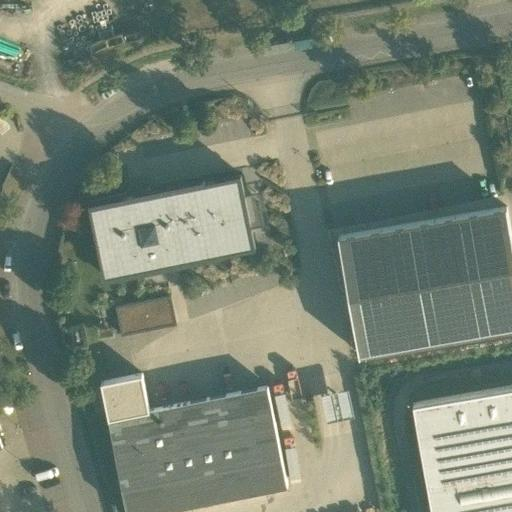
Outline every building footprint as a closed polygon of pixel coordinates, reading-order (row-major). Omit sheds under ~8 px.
[(89,204),(104,278),(220,255),(220,253),(256,246),(241,172),(205,179),(205,177),(148,188),(148,192),(89,204)] [(339,234),(360,353),(511,325),(511,234),(507,205),(339,234)] [(116,306),(121,334),(176,323),(171,295),(116,306)] [(101,381),(109,417),(150,409),(142,373),(101,381)] [(511,511),(511,384),(410,404),(430,511),(511,511)] [(149,511),(150,511),(288,483),(268,385),(150,409),(109,417),(128,511),(149,511)] [(321,392),(327,420),(355,414),(349,386),(321,392)]
